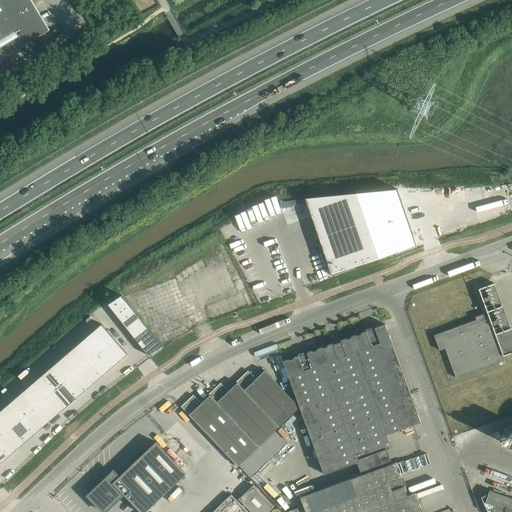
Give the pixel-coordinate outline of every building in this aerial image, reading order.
[(0,0),(0,59),(49,30),(31,0),(0,0)] [(357,194),(380,260),(418,247),(398,190),(357,194)] [(356,193),(305,197),(332,275),(355,267),(379,259),(356,193)] [(511,332),(494,283),(478,288),(488,315),(485,316),(484,313),(475,317),(476,319),(434,335),(439,350),(445,348),(455,377),(505,359),(503,356),(511,352),(511,332)] [(121,294),(108,305),(115,314),(128,303),(121,294)] [(128,303),(115,314),(122,322),(135,312),(128,303)] [(135,312),(122,322),(128,330),(141,320),(135,312)] [(141,320),(128,330),(135,339),(148,328),(141,320)] [(101,324),(93,331),(106,346),(114,339),(101,324)] [(385,324),(351,336),(387,434),(420,422),(385,324)] [(148,328),(135,339),(141,347),(155,337),(148,328)] [(93,331),(84,338),(97,354),(106,346),(93,331)] [(351,336),(317,349),(283,361),(299,407),(324,474),(375,455),(372,448),(389,441),(387,434),(351,336)] [(155,337),(141,347),(148,356),(162,345),(155,337)] [(84,338),(75,346),(88,361),(97,354),(84,338)] [(114,339),(106,346),(119,361),(127,354),(114,339)] [(75,346),(67,353),(80,368),(88,361),(75,346)] [(106,346),(97,354),(110,369),(119,361),(106,346)] [(67,353),(58,360),(71,376),(80,368),(67,353)] [(97,354),(88,361),(102,376),(110,369),(97,354)] [(58,360),(50,368),(63,383),(71,376),(58,360)] [(88,361),(80,368),(93,383),(102,376),(88,361)] [(50,368),(41,375),(54,390),(63,383),(50,368)] [(80,368),(71,376),(84,391),(93,383),(80,368)] [(264,370),(256,379),(249,371),(245,374),(245,373),(236,382),(237,383),(228,391),(221,384),(218,387),(217,386),(208,394),(209,395),(201,403),(194,396),(191,399),(190,398),(181,406),(238,465),(249,454),(258,446),(270,435),(275,430),(278,427),(290,415),(299,407),(264,370)] [(41,375),(33,383),(46,398),(54,390),(41,375)] [(71,376),(63,383),(76,398),(84,391),(71,376)] [(33,383),(24,390),(37,405),(46,398),(33,383)] [(63,383),(54,390),(67,406),(76,398),(63,383)] [(24,390),(15,397),(29,413),(37,405),(24,390)] [(54,390),(46,398),(59,413),(67,406),(54,390)] [(15,397),(7,405),(20,420),(29,413),(15,397)] [(46,398),(37,405),(50,420),(59,413),(46,398)] [(7,405),(0,410),(0,413),(11,427),(20,420),(7,405)] [(37,405),(29,413),(42,428),(50,420),(37,405)] [(0,413),(0,431),(3,435),(11,427),(0,413)] [(29,413),(20,420),(33,435),(42,428),(29,413)] [(20,420),(11,427),(24,442),(33,435),(20,420)] [(11,427),(3,435),(16,450),(24,442),(11,427)] [(3,435),(0,437),(0,448),(7,457),(16,450),(3,435)] [(508,440),(508,439),(508,438),(508,437),(507,436),(506,435),(505,435),(504,435),(503,435),(502,435),(501,435),(501,436),(500,437),(499,438),(499,439),(500,440),(500,441),(500,442),(501,443),(502,443),(503,443),(504,444),(505,444),(506,443),(507,442),(508,442),(508,441),(508,440)] [(123,493),(141,511),(144,511),(186,473),(155,441),(119,476),(113,471),(103,481),(102,479),(96,484),(97,484),(98,485),(88,495),(104,511),(123,493)] [(361,474),(300,497),(303,506),(305,511),(422,511),(415,493),(408,496),(396,462),(393,463),(392,463),(391,464),(361,474)] [(251,511),(266,511),(273,506),(253,484),(238,498),(251,511)] [(482,496),(481,497),(482,499),(483,501),(487,511),(511,511),(511,498),(489,490),(488,493),(486,494),(485,495),(482,496)]
